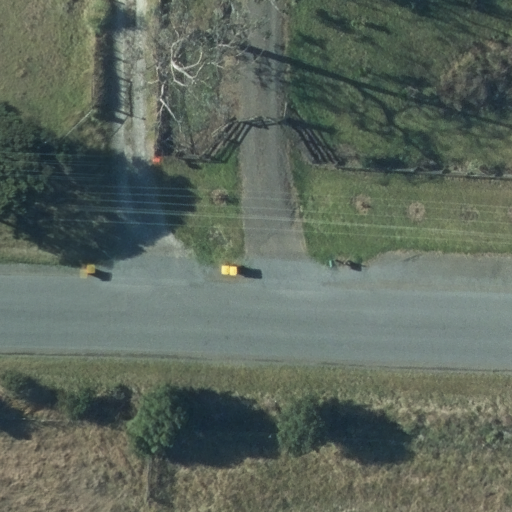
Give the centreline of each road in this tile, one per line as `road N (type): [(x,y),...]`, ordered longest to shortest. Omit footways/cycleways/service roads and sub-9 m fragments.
road 1 (residential): [(0,307),(511,315)]
road 2 (unknown): [(193,310),(148,228),(128,107),(127,0)]
